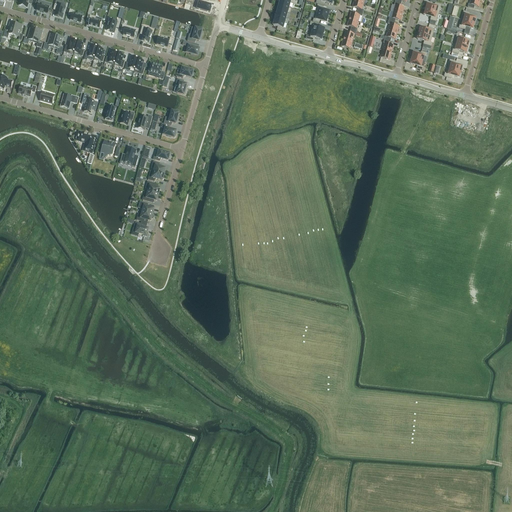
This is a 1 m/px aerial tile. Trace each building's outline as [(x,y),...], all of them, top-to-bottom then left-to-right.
[(21,0),(19,6),(27,8),(29,1),(32,2),(32,0),(21,0)] [(36,0),(34,7),(37,8),(36,11),(48,14),(50,7),(43,5),(44,3),(36,0)] [(201,3),(199,10),(210,13),(211,8),(211,6),(206,4),(206,1),(201,0),(200,0),(199,3),(201,3)] [(357,12),(363,14),(364,10),(362,10),(363,4),(359,3),(359,1),(355,0),(353,7),(358,9),(357,12)] [(469,4),(468,8),(474,9),(475,6),(479,7),(480,2),(476,0),(475,0),(470,0),(470,5),(469,4)] [(401,4),(395,2),(394,6),(395,6),(393,13),(398,14),(398,13),(403,14),(404,8),(400,7),(401,4)] [(428,5),(426,10),(439,14),(441,5),(435,3),(434,6),(428,5)] [(56,5),(54,11),(57,11),(56,16),(63,18),(66,8),(56,5)] [(279,5),(277,10),(278,10),(288,13),(290,8),(289,8),(279,5)] [(317,14),(318,14),(328,17),(329,17),(330,11),(323,9),(324,7),(318,5),(317,8),(318,9),(317,14)] [(68,16),(71,17),(70,20),(81,23),(83,17),(84,13),(78,12),(77,15),(72,14),(73,11),(70,10),(68,16)] [(288,13),(278,10),(277,10),(276,15),(286,18),(287,18),(288,13)] [(426,10),(424,15),(431,17),(431,18),(430,20),(436,22),(439,14),(426,10)] [(357,12),(356,15),(351,14),(349,21),(353,22),(354,20),(358,22),(360,16),(362,17),(362,16),(363,14),(357,12)] [(464,12),(463,15),(465,16),(464,21),(474,24),(476,18),(469,16),(470,13),(464,12)] [(329,17),(328,17),(318,14),(317,14),(315,13),(313,22),(319,23),(320,21),(327,23),(329,17)] [(389,21),(395,23),(396,20),(401,21),(403,14),(398,13),(398,14),(393,13),(392,18),(390,18),(389,21)] [(95,20),(96,17),(88,15),(86,22),(89,23),(88,26),(100,29),(102,22),(95,20)] [(274,20),(275,20),(285,23),(287,18),(286,18),(276,15),(274,20)] [(107,31),(114,33),(116,28),(119,29),(121,21),(118,20),(117,22),(110,20),(107,31)] [(274,20),(273,26),(278,27),(277,30),(285,32),(286,29),(284,28),(285,23),(275,20),(274,20)] [(350,30),(357,32),(358,29),(357,29),(358,22),(354,20),(353,22),(349,21),(347,26),(351,27),(350,30)] [(460,25),(459,28),(465,30),(466,28),(466,27),(470,28),(473,29),(474,24),(464,21),(461,20),(460,25)] [(398,24),(395,23),(389,21),(388,24),(390,25),(388,30),(393,31),(392,33),(397,34),(399,27),(397,27),(398,24)] [(324,35),(324,33),(325,30),(318,28),(319,25),(311,22),(310,26),(312,26),(310,31),(323,35),(324,35)] [(16,25),(10,23),(8,31),(5,30),(3,37),(8,38),(9,34),(13,36),(16,25)] [(16,25),(13,36),(19,37),(19,40),(22,41),(23,35),(20,35),(23,27),(16,25)] [(123,35),(134,38),(136,31),(126,28),(126,27),(123,26),(121,32),(124,33),(123,35)] [(143,36),(142,41),(149,43),(152,32),(145,30),(146,28),(142,27),(140,35),(143,36)] [(189,35),(188,41),(195,43),(196,40),(199,41),(200,36),(201,36),(202,33),(201,33),(202,31),(196,29),(192,28),(190,35),(189,35)] [(421,29),(419,34),(432,38),(434,30),(428,28),(428,30),(427,31),(421,29)] [(33,43),(37,30),(30,29),(28,38),(25,37),(23,43),(28,45),(29,42),(33,43)] [(37,30),(33,43),(37,44),(36,47),(41,48),(43,43),(40,42),(43,32),(37,30)] [(353,42),(355,35),(356,35),(357,32),(350,30),(350,34),(346,32),(344,38),(349,39),(348,41),(353,42)] [(384,40),(390,42),(391,39),(395,40),(397,34),(392,33),(393,31),(388,30),(386,37),(385,37),(384,40)] [(314,41),(315,38),(322,40),(324,35),(323,35),(310,31),(309,36),(307,36),(306,39),(314,41)] [(49,47),(53,48),(57,36),(50,34),(48,44),(45,43),(43,49),(48,51),(49,47)] [(419,34),(418,40),(424,42),(423,44),(423,48),(431,50),(431,47),(432,43),(431,43),(432,38),(419,34)] [(63,38),(57,36),(53,48),(57,50),(56,53),(61,55),(63,48),(60,47),(63,38)] [(457,36),(454,44),(467,48),(469,42),(462,41),(462,40),(463,38),(457,36)] [(159,37),(157,45),(168,48),(169,44),(172,45),(173,39),(170,38),(170,40),(159,37)] [(341,47),(351,49),(353,42),(348,41),(349,39),(344,38),(341,47)] [(66,46),(64,53),(73,55),(74,54),(77,42),(71,40),(69,46),(66,46)] [(390,42),(384,40),(383,43),(384,44),(382,51),(387,52),(388,50),(392,52),(394,46),(390,45),(390,42)] [(193,44),(184,41),(183,45),(187,46),(185,52),(191,54),(190,55),(194,56),(194,55),(197,56),(198,54),(199,55),(200,51),(199,51),(199,50),(192,47),(193,44)] [(77,42),(74,54),(83,57),(84,51),(81,50),(83,44),(77,42)] [(454,44),(452,53),(458,54),(459,52),(459,51),(466,53),(467,48),(454,44)] [(86,52),(84,60),(87,61),(87,59),(94,61),(94,60),(97,48),(91,46),(89,53),(86,52)] [(97,48),(94,60),(103,63),(104,57),(102,56),(103,50),(97,48)] [(382,51),(380,58),(390,60),(392,52),(388,50),(387,52),(382,51)] [(106,57),(105,63),(114,65),(114,66),(117,54),(118,53),(111,52),(109,58),(106,57)] [(414,53),(412,59),(422,61),(424,56),(425,57),(426,57),(427,54),(421,52),(421,54),(420,55),(414,53)] [(117,54),(114,66),(123,68),(125,61),(122,61),(124,55),(117,54)] [(127,63),(125,70),(127,71),(134,72),(133,73),(134,73),(138,60),(138,59),(131,57),(130,64),(127,63)] [(412,59),(411,64),(417,66),(417,67),(417,69),(423,71),(424,67),(422,67),(421,67),(422,61),(412,59)] [(138,60),(134,73),(143,75),(145,68),(142,68),(144,61),(138,60)] [(450,60),(448,69),(460,72),(462,67),(455,65),(455,64),(456,62),(450,60)] [(162,72),(163,67),(151,64),(149,72),(150,72),(149,75),(153,77),(154,73),(160,75),(159,79),(163,80),(165,73),(162,72)] [(183,79),(184,76),(191,78),(192,76),(192,77),(193,73),(193,72),(190,71),(190,70),(186,69),(186,70),(181,68),(180,72),(178,71),(176,77),(183,79)] [(445,73),(444,77),(451,79),(452,77),(452,76),(459,78),(460,72),(448,69),(446,74),(445,73)] [(0,89),(4,91),(5,87),(12,88),(13,81),(7,80),(8,78),(0,75),(0,89)] [(177,94),(184,95),(184,93),(185,93),(186,90),(185,90),(187,85),(183,84),(184,81),(178,79),(176,86),(179,86),(177,94)] [(33,86),(32,89),(21,86),(19,94),(23,95),(23,96),(26,97),(26,96),(30,97),(32,92),(35,93),(37,87),(33,86)] [(55,95),(51,94),(43,92),(41,100),(52,104),(55,96),(55,95)] [(61,107),(69,109),(71,103),(77,104),(79,98),(72,96),(71,97),(64,95),(61,107)] [(94,102),(94,101),(87,99),(84,112),(91,114),(93,105),(97,106),(98,103),(94,102)] [(109,107),(105,119),(112,121),(116,109),(115,108),(115,109),(109,107)] [(123,113),(120,124),(127,126),(129,120),(133,121),(135,114),(131,112),(130,115),(123,113)] [(166,118),(164,124),(171,126),(172,123),(176,124),(177,119),(178,119),(179,116),(178,116),(179,114),(172,112),(172,114),(169,113),(168,118),(166,118)] [(150,126),(153,117),(148,116),(148,118),(141,116),(137,128),(145,130),(146,125),(150,126)] [(170,126),(162,124),(161,128),(164,129),(162,134),(168,136),(167,136),(171,137),(174,138),(175,136),(176,133),(176,132),(169,129),(170,126)] [(96,139),(96,138),(97,137),(96,137),(92,136),(80,132),(79,134),(78,134),(76,139),(77,140),(77,141),(86,143),(85,147),(84,151),(86,152),(92,153),(96,139)] [(105,142),(103,147),(104,148),(103,153),(113,156),(116,145),(105,142)] [(122,155),(121,158),(125,159),(124,162),(132,165),(132,167),(135,168),(138,157),(135,156),(136,151),(128,148),(126,156),(122,155)] [(169,156),(170,154),(166,153),(163,152),(158,151),(156,157),(154,157),(153,160),(160,162),(160,159),(168,161),(168,159),(169,159),(170,156),(169,156)] [(153,162),(152,168),(155,169),(154,172),(165,175),(166,172),(165,172),(166,169),(159,167),(160,164),(153,162)] [(149,177),(148,180),(155,182),(155,179),(162,181),(163,178),(164,178),(165,175),(154,172),(151,171),(149,177)] [(149,192),(159,195),(160,192),(159,192),(160,189),(153,187),(154,184),(148,182),(146,189),(149,190),(149,192)] [(159,195),(149,192),(147,198),(144,197),(143,200),(149,202),(150,199),(156,201),(157,198),(158,199),(159,195)] [(153,212),(154,209),(147,207),(148,204),(141,202),(139,208),(144,210),(143,213),(153,216),(154,212),(153,212)] [(153,216),(143,213),(142,215),(139,214),(137,220),(143,222),(144,219),(151,221),(151,219),(152,219),(153,216)] [(134,229),(132,235),(138,236),(139,234),(145,235),(144,236),(147,237),(148,234),(147,233),(148,230),(146,229),(141,227),(142,224),(140,224),(136,223),(134,229)]
